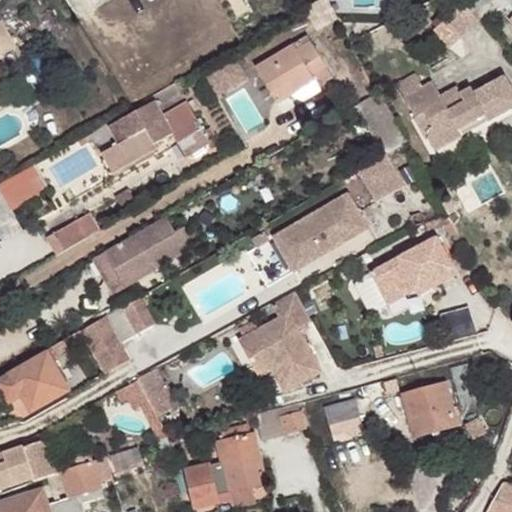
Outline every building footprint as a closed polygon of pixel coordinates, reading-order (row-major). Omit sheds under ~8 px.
[(319,0),(304,9),(317,30),(337,18),(327,0),(319,0)] [(478,18),(464,2),(445,20),(459,37),(478,18)] [(0,55),(15,47),(0,20),(0,55)] [(255,68),(277,103),(292,95),(315,81),(320,78),(323,83),(333,76),(308,36),(255,68)] [(252,50),(247,41),(241,45),(245,53),(252,50)] [(205,74),(215,92),(239,78),(237,74),(243,70),(234,56),(205,74)] [(215,92),(218,97),(248,79),(243,70),(237,74),(239,78),(215,92)] [(427,139),(434,151),(462,136),(459,129),(484,115),(488,121),(511,107),(511,90),(505,77),(474,93),(471,88),(461,94),(457,87),(441,96),(433,81),(423,87),(416,74),(398,85),(416,118),(425,113),(431,126),(427,139)] [(292,95),(298,105),(321,91),(315,81),(292,95)] [(384,154),(387,154),(406,141),(379,93),(356,106),(384,154)] [(101,154),(113,173),(157,147),(156,144),(172,134),(178,144),(202,130),(203,129),(187,102),(163,116),(154,101),(109,125),(119,144),(101,154)] [(431,126),(425,113),(416,118),(427,139),(431,126)] [(462,136),(488,121),(484,115),(459,129),(462,136)] [(203,132),(207,139),(214,135),(210,128),(203,132)] [(178,144),(186,158),(190,156),(196,158),(206,152),(207,145),(210,143),(207,139),(203,132),(202,130),(178,144)] [(358,170),(376,202),(405,186),(387,154),(358,170)] [(0,190),(11,211),(48,188),(34,163),(0,182),(0,190)] [(115,198),(123,210),(136,202),(129,190),(115,198)] [(274,237),(293,272),(369,228),(349,193),(274,237)] [(74,230),(80,242),(100,231),(90,213),(77,221),(80,227),(74,230)] [(411,216),(414,226),(424,223),(421,213),(411,216)] [(425,222),(427,230),(452,222),(448,214),(425,222)] [(105,253),(122,281),(152,264),(155,269),(196,246),(184,227),(175,232),(167,217),(105,253)] [(54,234),(64,251),(80,242),(74,230),(80,227),(77,221),(54,234)] [(427,232),(424,225),(413,230),(417,237),(427,232)] [(269,240),(264,232),(251,239),(256,247),(269,240)] [(370,274),(387,305),(407,295),(404,287),(412,283),(416,290),(454,269),(437,238),(370,274)] [(354,260),(359,272),(368,267),(366,262),(372,260),(369,251),(354,260)] [(94,259),(114,293),(155,269),(152,264),(122,281),(105,253),(94,259)] [(416,290),(418,296),(457,275),(454,269),(416,290)] [(368,311),(373,313),(387,305),(370,274),(356,281),(354,286),(368,311)] [(404,287),(407,295),(416,290),(412,283),(404,287)] [(238,341),(255,371),(275,361),(291,389),(322,371),(304,335),(296,340),(292,332),(300,328),(312,322),(295,292),(272,305),(279,318),(238,341)] [(108,316),(122,343),(155,324),(140,298),(108,316)] [(82,329),(106,373),(129,360),(105,316),(82,329)] [(292,332),(296,340),(304,335),(300,328),(292,332)] [(47,354),(52,363),(70,352),(63,340),(45,351),(47,354)] [(0,380),(0,389),(8,403),(22,395),(31,412),(68,391),(52,363),(47,354),(11,374),(11,375),(0,380)] [(273,370),(285,392),(291,389),(275,361),(255,371),(259,378),(273,370)] [(451,369),(454,381),(470,376),(467,364),(451,369)] [(150,402),(158,417),(172,410),(175,411),(177,411),(178,410),(179,407),(174,398),(171,400),(154,369),(137,378),(138,381),(150,402)] [(454,381),(461,405),(477,400),(470,376),(454,381)] [(129,399),(134,410),(141,406),(150,402),(138,381),(116,392),(122,403),(129,399)] [(404,395),(415,436),(457,425),(445,384),(404,395)] [(325,407),(330,424),(360,416),(355,399),(325,407)] [(141,406),(153,429),(162,424),(158,417),(150,402),(141,406)] [(255,416),(261,439),(283,434),(279,417),(277,410),(255,416)] [(279,417),(283,434),(305,428),(301,411),(279,417)] [(465,425),(474,440),(486,433),(477,418),(465,425)] [(153,429),(159,441),(170,438),(162,424),(153,429)] [(187,470),(195,507),(233,498),(232,491),(252,486),(266,483),(254,434),(249,435),(247,425),(221,432),(223,441),(218,442),(222,461),(187,470)] [(157,442),(160,454),(173,451),(170,438),(159,441),(157,442)] [(0,464),(0,490),(34,479),(34,480),(60,471),(57,460),(51,462),(44,440),(23,447),(23,446),(2,453),(6,463),(0,464)] [(104,458),(111,480),(129,473),(122,452),(104,458)] [(49,511),(85,511),(83,505),(80,495),(102,488),(93,461),(48,477),(52,490),(66,485),(70,498),(47,505),(49,511)] [(149,496),(141,471),(128,475),(137,501),(149,496)] [(511,511),(511,485),(502,482),(486,511),(510,511),(511,511)] [(231,499),(234,509),(256,504),(252,486),(232,491),(233,498),(231,499)] [(80,495),(83,505),(105,498),(102,488),(80,495)] [(49,511),(47,505),(43,490),(0,503),(0,511),(49,511)]
